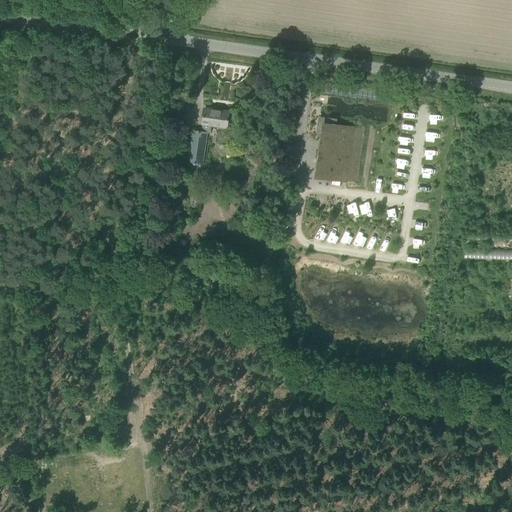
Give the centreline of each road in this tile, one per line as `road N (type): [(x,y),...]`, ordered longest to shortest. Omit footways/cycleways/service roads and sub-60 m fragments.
road 1 (track): [(131,275),(273,325),(278,354),(328,379),(511,402)]
road 2 (unclassified): [(511,86),(160,38)]
road 3 (track): [(160,38),(131,275)]
road 4 (track): [(120,281),(152,511)]
road 5 (unclassified): [(160,38),(0,14)]
road 6 (track): [(0,290),(120,281)]
